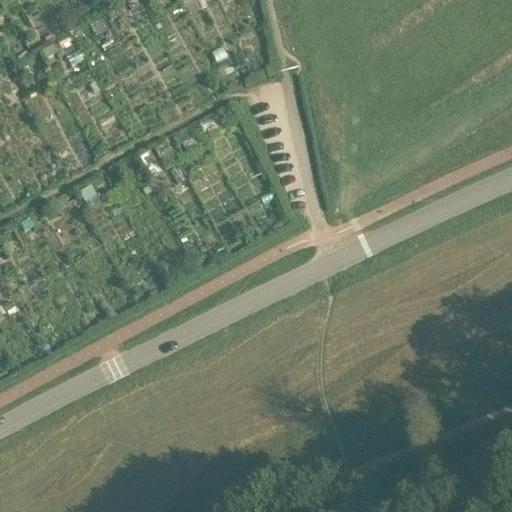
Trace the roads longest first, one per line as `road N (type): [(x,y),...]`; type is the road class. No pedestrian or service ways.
road 1 (residential): [(0,426),(335,261)]
road 2 (residential): [(267,0),(306,186),(335,261)]
road 3 (track): [(235,94),(0,223)]
road 4 (track): [(270,511),(348,471),(511,407)]
road 5 (residential): [(335,261),(511,179)]
